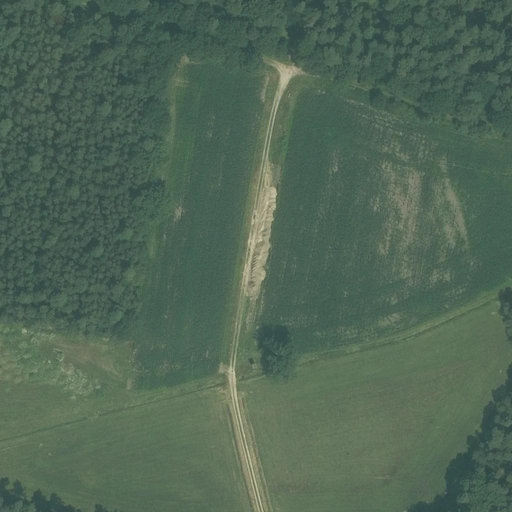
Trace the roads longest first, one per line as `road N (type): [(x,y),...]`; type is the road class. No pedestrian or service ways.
road 1 (track): [(261,511),(232,376),(271,120),(294,66)]
road 2 (track): [(294,66),(468,121),(511,127)]
